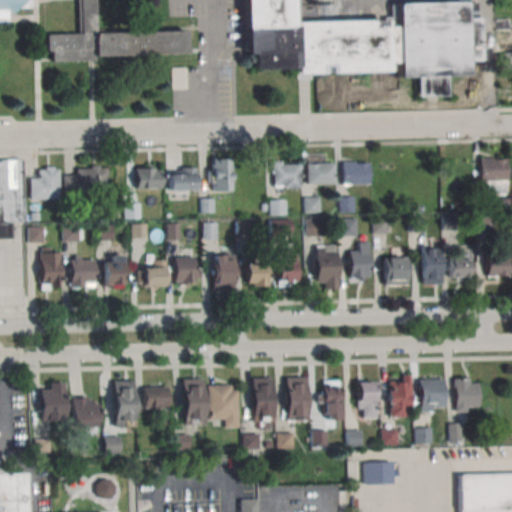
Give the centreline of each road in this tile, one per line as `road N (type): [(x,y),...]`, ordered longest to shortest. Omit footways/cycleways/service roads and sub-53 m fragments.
road 1 (residential): [(511,312),(0,325)]
road 2 (residential): [(0,354),(511,342)]
road 3 (residential): [(0,136),(511,124)]
